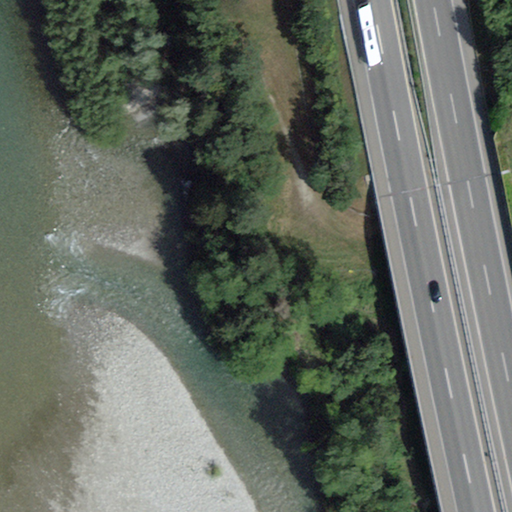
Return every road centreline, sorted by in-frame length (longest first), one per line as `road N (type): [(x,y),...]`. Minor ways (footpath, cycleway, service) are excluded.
road 1 (motorway): [(369,0),(474,511)]
road 2 (track): [(511,203),(314,245),(269,0)]
road 3 (motorway): [(511,410),(429,0)]
